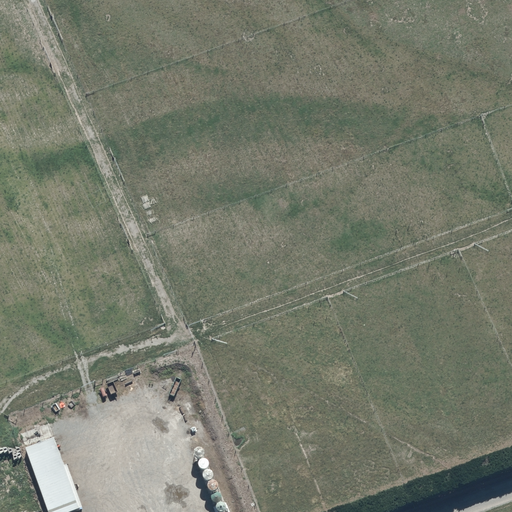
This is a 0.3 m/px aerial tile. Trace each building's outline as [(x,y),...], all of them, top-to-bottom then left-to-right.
[(166,16),(159,30),(167,34),(174,20),(166,16)] [(499,46),(477,56),(483,69),(505,59),(499,46)] [(261,136),(255,150),(281,161),(286,147),(261,136)] [(390,329),(372,325),(369,340),(386,344),(390,329)] [(503,384),(486,377),(479,392),(496,399),(503,384)] [(27,447),(52,511),(69,511),(82,507),(55,436),(27,447)] [(353,466),(344,463),(341,478),(349,480),(353,466)] [(280,479),(271,476),(267,490),(275,493),(280,479)]
